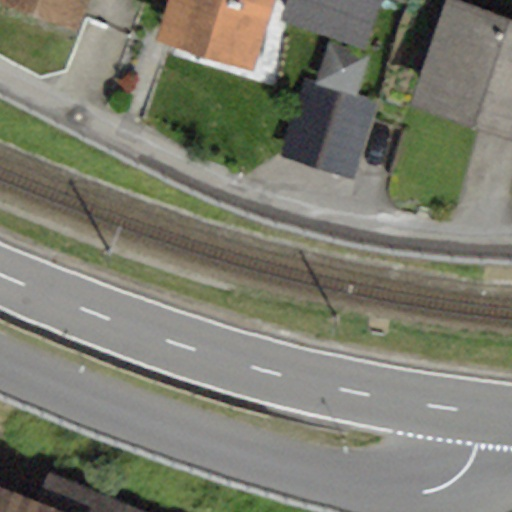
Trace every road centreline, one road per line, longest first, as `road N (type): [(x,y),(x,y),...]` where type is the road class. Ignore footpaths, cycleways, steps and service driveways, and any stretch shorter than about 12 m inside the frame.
road 1 (residential): [(0,356),(172,427),(400,490),(436,489),(468,471),(478,455),(481,413)]
road 2 (residential): [(0,73),(224,185),(281,204),(415,236),(511,240)]
road 3 (tertiary): [(481,413),(267,371),(159,338),(0,273)]
